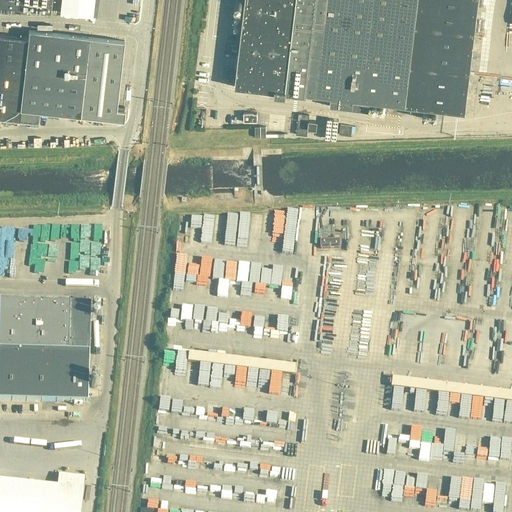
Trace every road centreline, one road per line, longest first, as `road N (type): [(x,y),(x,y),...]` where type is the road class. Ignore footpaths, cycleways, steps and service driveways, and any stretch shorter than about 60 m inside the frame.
road 1 (unknown): [(511,436),(386,412),(366,419),(351,447),(511,482)]
road 2 (unknown): [(300,511),(314,446),(313,377),(334,338),(341,298),(346,213)]
